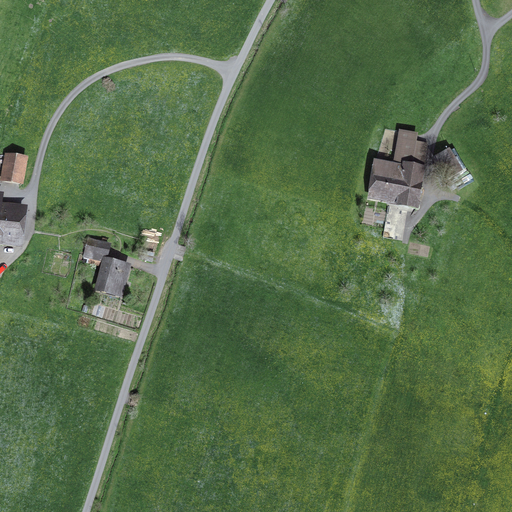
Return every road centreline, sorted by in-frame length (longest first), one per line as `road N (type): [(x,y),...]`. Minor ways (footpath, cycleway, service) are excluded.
road 1 (unclassified): [(269,0),(206,139),(85,511)]
road 2 (track): [(29,200),(48,127),(92,76),(170,54),(231,71)]
road 3 (track): [(430,139),(483,70),(477,0)]
